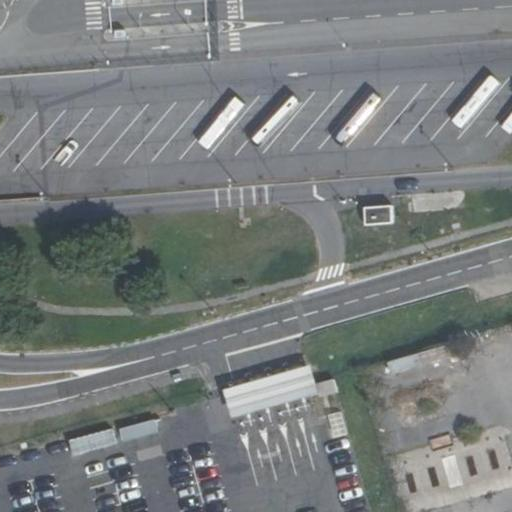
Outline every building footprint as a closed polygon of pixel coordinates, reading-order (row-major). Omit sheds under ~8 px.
[(98,31),(99,19),(84,19),(84,32),(98,31)] [(467,213),(466,199),(412,201),(413,216),(467,213)] [(397,225),(396,205),(365,207),(365,227),(397,225)] [(226,393),(232,415),(235,423),(321,396),(320,390),(319,386),(314,372),(313,368),(308,369),(226,393)] [(339,393),(336,385),(335,382),(319,386),(320,390),(321,396),(321,398),(339,393)] [(172,429),(196,422),(193,407),(167,415),(172,429)] [(142,438),(138,425),(138,422),(113,430),(117,446),(142,438)] [(113,447),(109,434),(65,443),(69,458),(113,447)]
